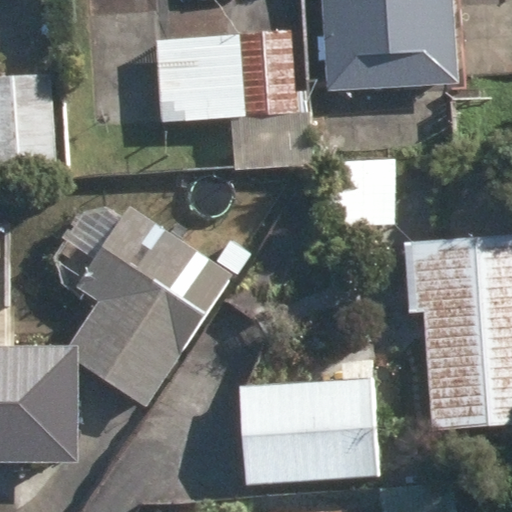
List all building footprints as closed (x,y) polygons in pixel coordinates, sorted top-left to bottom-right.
[(321,0),(328,95),(460,87),(454,0),(321,0)] [(233,121),(236,175),(316,169),(312,116),(300,117),(294,34),(156,44),(162,127),(233,121)] [(0,169),(55,168),(52,78),(0,79),(0,169)] [(331,162),(332,229),(398,228),(397,160),(331,162)] [(188,173),(189,204),(218,203),(217,172),(188,173)] [(511,180),(484,184),(487,214),(511,209),(511,180)] [(226,183),(226,199),(244,198),(243,183),(226,183)] [(0,467),(80,469),(81,368),(148,412),(233,277),(128,211),(123,219),(88,197),(47,261),(82,284),(77,291),(97,305),(68,350),(0,349),(0,467)] [(491,431),(491,441),(511,440),(511,238),(409,246),(415,316),(424,316),(434,436),(491,431)] [(239,390),(246,489),(379,480),(373,380),(239,390)] [(393,484),(393,511),(471,511),(471,483),(393,484)]
